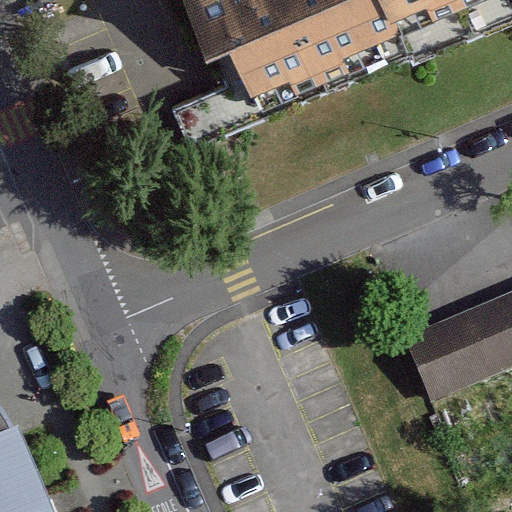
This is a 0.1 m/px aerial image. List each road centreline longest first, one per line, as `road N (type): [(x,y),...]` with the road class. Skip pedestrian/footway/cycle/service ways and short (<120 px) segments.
road 1 (residential): [(98,332),(511,157)]
road 2 (residential): [(0,102),(98,332)]
road 3 (residential): [(98,332),(175,511)]
